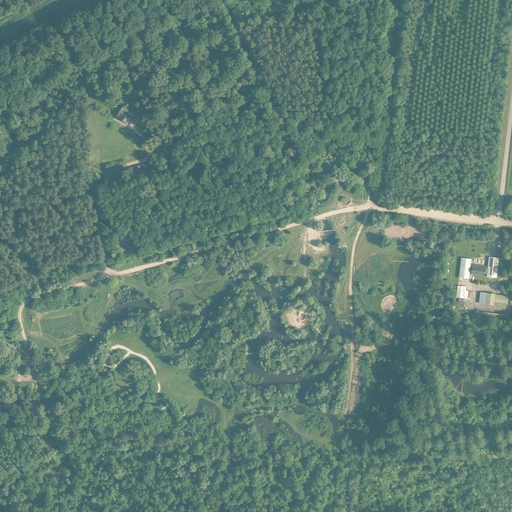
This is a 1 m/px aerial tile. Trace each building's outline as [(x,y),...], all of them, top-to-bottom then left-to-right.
[(118,120),(131,128),(138,117),(124,109),(118,120)] [(151,174),(149,165),(130,170),(133,180),(151,174)] [(474,267),(473,272),(471,272),(472,261),(462,260),(460,280),(470,281),(471,274),(473,275),(486,277),(486,276),(488,276),(488,279),(498,280),(500,260),(490,259),(489,269),(474,267)] [(468,301),(469,293),(458,292),(458,300),(468,301)] [(510,298),(496,297),(497,296),(496,296),(488,295),(486,306),(487,306),(495,307),(496,305),(509,306),(510,298)]
